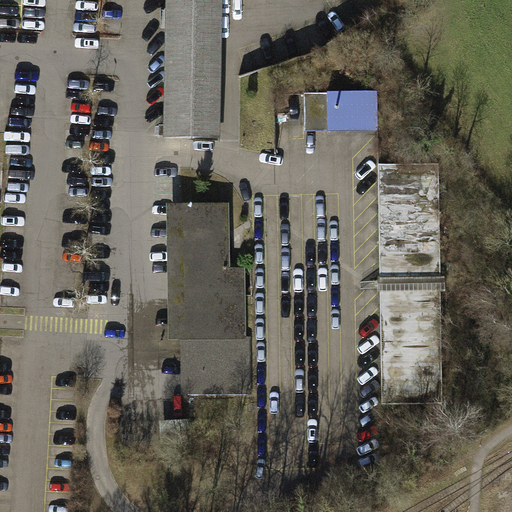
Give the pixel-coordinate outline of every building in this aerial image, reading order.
[(160,0),(159,133),(214,134),(216,0),(160,0)] [(373,90),(299,91),(300,129),(373,129),(373,90)] [(436,162),(376,164),(378,274),(438,273),(436,162)] [(166,204),(167,334),(177,334),(177,395),(248,395),(248,334),(239,334),(239,270),(225,270),(224,204),(166,204)] [(436,289),(377,290),(379,403),(438,402),(436,289)]
